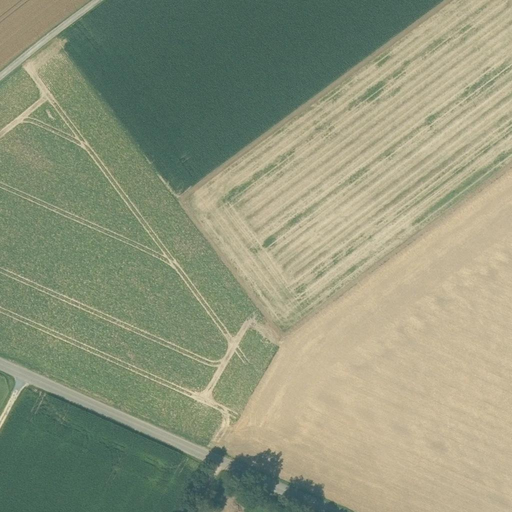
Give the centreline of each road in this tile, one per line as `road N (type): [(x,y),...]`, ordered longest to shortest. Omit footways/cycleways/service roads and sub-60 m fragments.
road 1 (unclassified): [(333,511),(0,363)]
road 2 (track): [(0,84),(108,0)]
